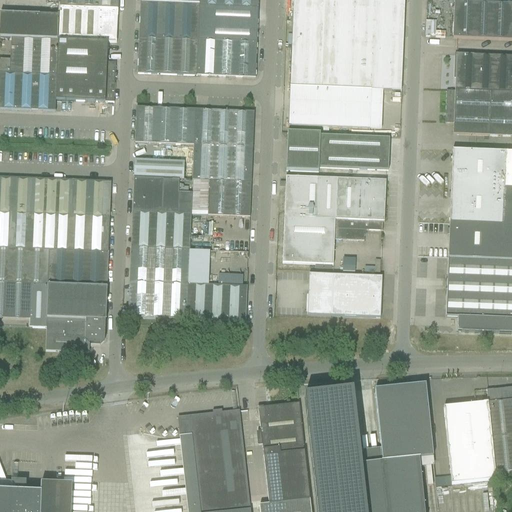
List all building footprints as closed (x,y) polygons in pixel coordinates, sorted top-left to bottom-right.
[(117,18),(117,0),(59,0),(59,8),(58,17),(57,42),(107,44),(116,44),(116,42),(114,42),(115,30),(116,30),(116,25),(115,25),(115,18),(117,18)] [(258,9),(258,0),(198,0),(199,7),(258,9)] [(394,0),(292,0),(288,128),(369,131),(371,92),(391,93),(394,0)] [(197,42),(199,7),(140,4),(137,75),(196,77),(197,42)] [(511,42),(511,6),(454,4),(452,40),(511,42)] [(197,42),(256,44),(258,9),(199,7),(197,42)] [(0,14),(0,39),(11,40),(12,40),(13,15),(13,16),(0,15),(1,15),(0,14)] [(13,15),(12,40),(25,41),(26,16),(14,16),(14,15),(13,15)] [(26,16),(25,41),(38,41),(39,16),(39,17),(27,16),(26,16)] [(39,16),(38,41),(57,42),(58,17),(39,17),(39,16)] [(0,60),(0,110),(54,113),(55,102),(57,42),(38,41),(25,41),(12,40),(11,40),(10,61),(0,60)] [(114,104),(115,80),(115,64),(106,64),(107,44),(57,42),(55,102),(114,104)] [(255,80),(256,44),(197,42),(196,77),(255,80)] [(511,58),(456,56),(454,92),(511,94),(511,58)] [(511,94),(454,92),(446,92),(445,125),(453,125),(453,136),(511,138),(511,94)] [(135,141),(134,145),(135,145),(155,146),(169,146),(178,146),(189,147),(193,147),(191,180),(191,182),(192,182),(251,183),(251,179),(251,172),(253,126),(253,119),(254,113),(195,111),(136,109),(135,141)] [(318,169),(385,172),(388,172),(389,140),(319,138),(319,136),(287,134),(285,173),(317,174),(318,169)] [(511,335),(511,154),(452,152),(445,319),(456,319),(457,319),(457,334),(461,334),(511,335)] [(184,163),(134,161),(133,178),(183,180),(184,163)] [(0,213),(109,218),(111,184),(0,179),(0,213)] [(217,287),(188,286),(190,213),(191,213),(191,192),(179,192),(179,181),(133,179),(127,319),(245,324),(246,288),(242,288),(217,287)] [(383,223),(385,183),(295,179),(285,179),(282,265),(332,267),(333,241),(363,242),(364,232),(382,232),(382,223),(383,223)] [(249,219),(251,183),(192,182),(191,192),(191,213),(207,213),(207,217),(249,219)] [(108,254),(109,218),(0,213),(0,249),(48,251),(108,254)] [(46,330),(48,251),(0,249),(0,320),(32,321),(32,329),(46,330)] [(100,346),(104,342),(108,254),(48,251),(46,330),(45,353),(88,355),(89,346),(100,346)] [(342,272),(355,272),(356,260),(342,260),(342,272)] [(218,276),(217,287),(242,288),(242,277),(218,276)] [(380,320),(381,285),(381,279),(308,276),(307,317),(380,320)] [(425,388),(374,394),(382,464),(380,464),(380,466),(381,465),(385,511),(423,511),(418,460),(432,459),(426,398),(425,388)] [(487,404),(495,481),(495,482),(504,481),(503,474),(511,473),(511,389),(486,392),(487,404)] [(380,466),(380,464),(361,466),(353,392),(303,397),(316,511),(385,511),(381,465),(380,466)] [(495,481),(487,404),(443,409),(451,485),(495,481)] [(258,410),(262,452),(263,452),(264,458),(263,458),(268,506),(259,507),(259,511),(309,511),(298,405),(258,410)] [(249,511),(245,470),(239,413),(239,412),(189,418),(191,436),(179,438),(179,439),(183,438),(191,511),(249,511)] [(144,483),(145,497),(161,496),(160,480),(163,480),(162,468),(172,468),(171,461),(170,461),(169,456),(146,457),(147,483),(144,483)] [(0,511),(40,511),(41,494),(18,493),(11,483),(0,482),(0,511)]
